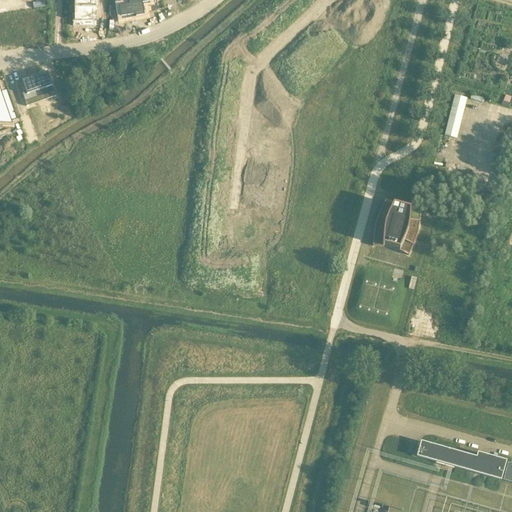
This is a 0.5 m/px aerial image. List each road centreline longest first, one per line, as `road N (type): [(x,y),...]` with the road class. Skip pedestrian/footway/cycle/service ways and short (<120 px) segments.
road 1 (track): [(0,274),(334,323)]
road 2 (unclassified): [(422,0),(334,323)]
road 3 (residential): [(210,0),(181,21),(123,42),(0,62)]
